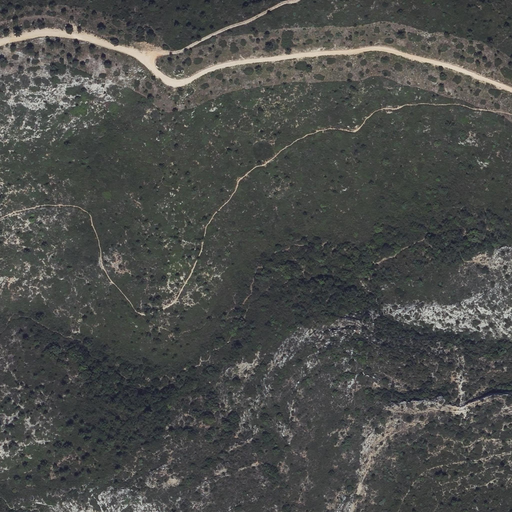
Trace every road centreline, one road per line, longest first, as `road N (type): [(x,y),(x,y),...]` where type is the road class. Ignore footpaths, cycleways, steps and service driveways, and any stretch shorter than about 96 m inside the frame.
road 1 (track): [(143,57),(179,82),(221,65),(380,47),(511,89)]
road 2 (track): [(0,42),(47,32),(143,57)]
